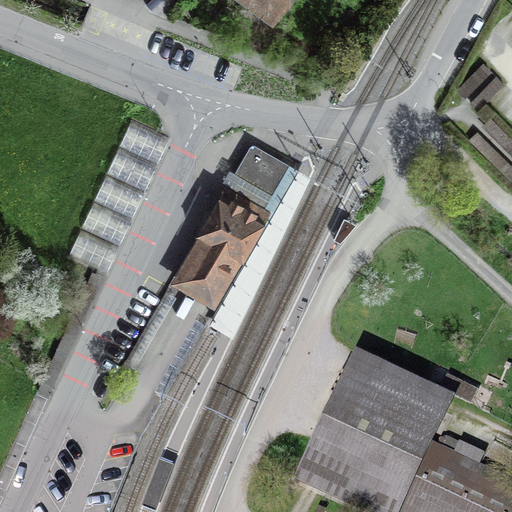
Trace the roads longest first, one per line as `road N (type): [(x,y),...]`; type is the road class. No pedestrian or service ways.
road 1 (residential): [(15,511),(207,99)]
road 2 (residential): [(207,99),(403,132),(474,0)]
road 3 (residential): [(0,21),(207,99)]
road 4 (track): [(511,210),(431,134),(403,132)]
